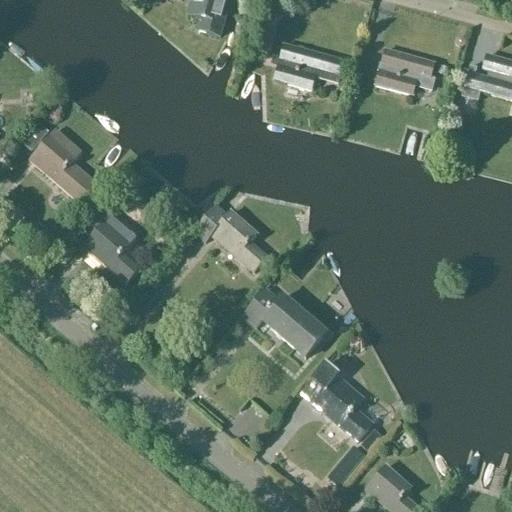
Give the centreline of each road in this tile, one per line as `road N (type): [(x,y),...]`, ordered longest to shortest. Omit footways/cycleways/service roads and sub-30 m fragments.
road 1 (tertiary): [(283,511),(0,265)]
road 2 (unclassified): [(511,30),(395,0)]
